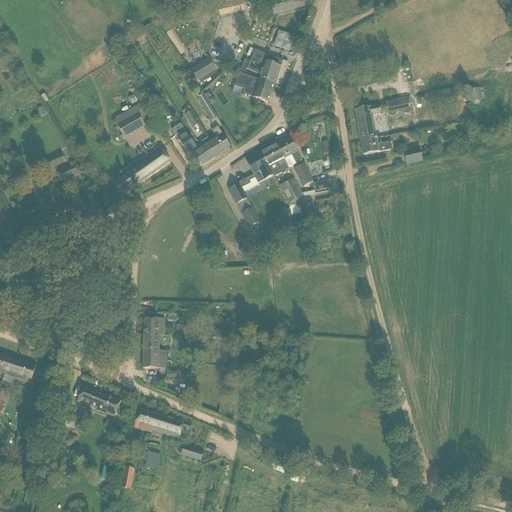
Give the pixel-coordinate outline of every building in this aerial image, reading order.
[(135,43),(144,37),(141,33),(132,38),(135,43)] [(250,62),(247,70),(260,76),(258,80),(264,82),(261,90),(272,93),(280,67),(282,61),(273,58),(267,56),(264,64),(263,68),(259,66),(261,62),(265,55),(255,51),(250,62)] [(208,60),(191,70),(198,81),(215,70),(208,60)] [(240,74),(236,86),(244,89),(242,95),(252,98),(252,99),(264,103),(268,104),(272,93),(261,90),(264,82),(258,80),(240,74)] [(479,89),(468,92),(471,104),(482,101),(479,89)] [(200,90),(195,93),(197,96),(206,112),(205,113),(207,117),(206,117),(210,122),(217,118),(200,90)] [(207,92),(202,95),(206,100),(211,97),(207,92)] [(425,95),(418,97),(419,104),(426,102),(425,95)] [(161,99),(154,104),(164,121),(172,117),(161,99)] [(411,109),(409,99),(386,104),(387,113),(411,109)] [(116,119),(114,122),(117,127),(138,115),(144,127),(153,122),(149,114),(143,104),(135,108),(116,119)] [(379,106),(355,110),(360,142),(376,139),(375,133),(372,116),(381,114),(379,106)] [(190,108),(182,112),(193,129),(200,125),(190,108)] [(256,116),(260,119),(264,114),(260,110),(256,116)] [(180,125),(172,131),(178,140),(188,156),(191,154),(197,150),(195,148),(180,125)] [(471,126),(461,127),(462,135),(472,134),(471,126)] [(211,144),(208,146),(215,158),(231,148),(225,140),(219,130),(218,128),(212,131),(213,133),(216,138),(210,142),(211,144)] [(382,144),(381,138),(360,142),(363,155),(392,150),(391,143),(382,144)] [(205,148),(192,156),(200,168),(215,158),(208,146),(211,144),(210,142),(208,139),(202,142),(205,148)] [(302,162),(290,139),(276,146),(283,160),(291,156),(296,165),(302,162)] [(283,160),(276,146),(269,150),(280,171),(282,175),(286,173),(285,171),(288,169),(283,160)] [(171,163),(165,155),(159,147),(133,166),(134,168),(112,183),(122,197),(171,163)] [(269,150),(262,154),(274,177),(281,173),(282,175),(280,171),(269,150)] [(403,153),(405,165),(422,161),(419,150),(403,153)] [(42,161),(46,171),(65,163),(61,153),(42,161)] [(252,209),(247,200),(244,193),(259,185),(258,184),(265,181),(274,177),(262,154),(246,162),(253,175),(238,183),(239,184),(239,185),(229,191),(236,205),(241,215),(249,229),(260,223),(252,209)] [(62,182),(80,173),(74,161),(56,170),(62,182)] [(304,165),(294,170),(303,187),(313,183),(304,165)] [(294,179),(286,183),(296,201),(297,200),(302,197),(303,197),(300,191),(294,179)] [(330,180),(314,184),(315,188),(316,192),(332,188),(330,180)] [(296,201),(286,183),(279,187),(289,207),(298,205),(297,200),(296,201)] [(78,219),(74,210),(69,200),(29,220),(36,237),(78,219)] [(312,209),(305,211),(307,219),(314,217),(312,209)] [(288,212),(282,217),(286,222),(292,217),(288,212)] [(144,319),(143,336),(159,336),(164,336),(165,320),(144,319)] [(176,336),(195,337),(196,327),(176,326),(176,336)] [(231,334),(211,332),(210,340),(230,342),(231,334)] [(159,336),(143,336),(143,369),(159,370),(159,368),(166,368),(166,352),(159,351),(159,336)] [(242,346),(256,347),(256,339),(242,338),(242,346)] [(197,342),(180,342),(180,349),(196,350),(197,342)] [(264,352),(250,352),(250,366),(264,366),(264,352)] [(0,373),(30,383),(36,366),(0,354),(0,373)] [(248,370),(248,378),(249,378),(260,378),(260,370),(248,370)] [(63,378),(60,388),(60,391),(68,393),(71,380),(63,378)] [(84,386),(77,403),(114,418),(121,402),(84,386)] [(140,409),(136,422),(139,423),(137,430),(151,434),(152,431),(179,439),(181,434),(188,435),(190,428),(183,426),(184,423),(140,409)] [(56,427),(75,429),(77,419),(57,416),(56,427)] [(124,443),(116,441),(113,454),(117,455),(118,452),(122,452),(124,443)] [(184,446),(181,456),(200,462),(203,452),(184,446)] [(147,452),(145,468),(158,469),(159,454),(147,452)] [(124,467),(122,482),(131,483),(134,469),(124,467)]
